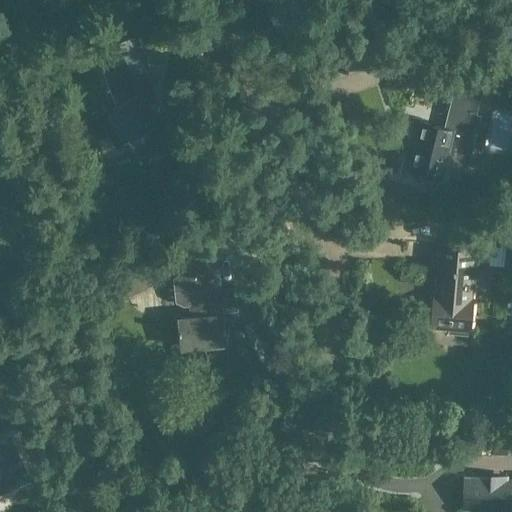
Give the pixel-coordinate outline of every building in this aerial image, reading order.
[(144,128),(140,121),(156,112),(148,91),(140,68),(145,66),(139,50),(114,60),(129,99),(88,121),(97,137),(110,130),(117,143),(123,139),(124,142),(129,139),(128,137),(144,128)] [(418,174),(423,175),(424,173),(442,178),(446,161),(468,167),(481,117),(475,115),(483,83),(458,77),(446,127),(422,121),(410,170),(419,172),(418,174)] [(438,295),(435,295),(433,325),(470,328),(473,299),(470,298),(474,247),(435,244),(434,267),(440,268),(438,295)] [(221,313),(220,311),(233,310),(231,288),(218,289),(214,253),(186,256),(187,273),(181,274),(174,279),(176,302),(185,307),(189,306),(190,317),(178,318),(179,328),(178,328),(178,334),(179,333),(181,347),(224,342),(223,329),(224,329),(223,324),(222,324),(221,313)] [(128,297),(151,286),(141,266),(99,286),(108,304),(127,295),(128,297)] [(0,387),(0,413),(11,407),(1,387),(0,387)] [(29,476),(9,437),(0,441),(0,491),(4,490),(3,489),(29,476)] [(511,478),(467,476),(465,507),(511,509),(511,478)]
